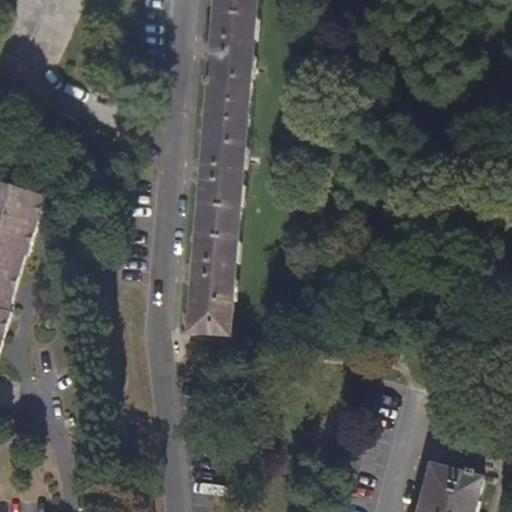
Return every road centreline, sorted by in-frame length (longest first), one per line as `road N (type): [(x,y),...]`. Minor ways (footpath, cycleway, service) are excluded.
road 1 (residential): [(184,0),(162,380),(175,511)]
road 2 (unknown): [(176,142),(61,95),(55,50),(77,0)]
